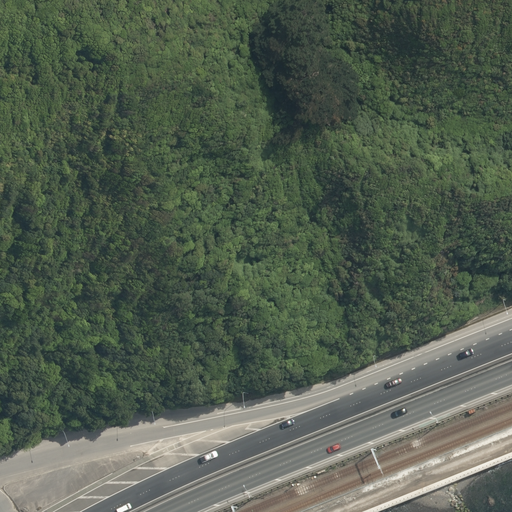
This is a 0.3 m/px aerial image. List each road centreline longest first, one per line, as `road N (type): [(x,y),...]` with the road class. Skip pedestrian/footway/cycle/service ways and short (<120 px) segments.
road 1 (trunk): [(0,475),(220,418),(363,399)]
road 2 (trunk): [(511,373),(173,511)]
road 3 (trunk): [(108,511),(363,399)]
road 4 (trunk): [(363,399),(511,341)]
